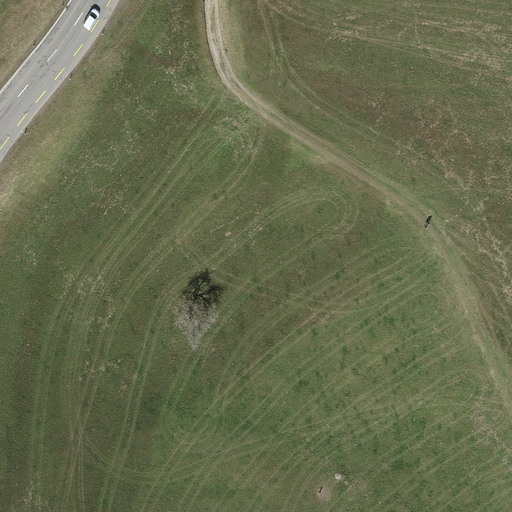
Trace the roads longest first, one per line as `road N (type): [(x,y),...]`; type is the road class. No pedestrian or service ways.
road 1 (track): [(211,0),(215,47),(262,113),(393,191),(453,259),(511,407)]
road 2 (primary): [(0,122),(91,0)]
